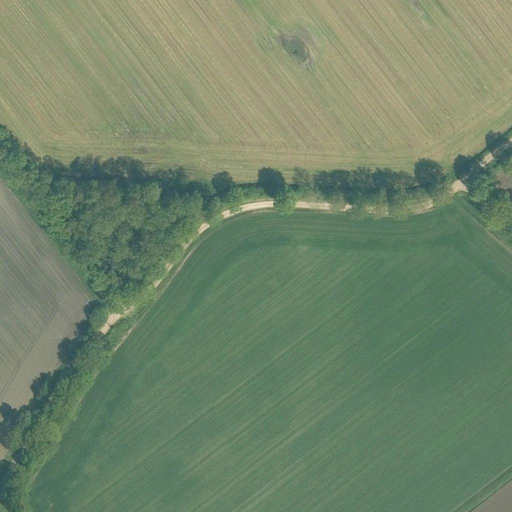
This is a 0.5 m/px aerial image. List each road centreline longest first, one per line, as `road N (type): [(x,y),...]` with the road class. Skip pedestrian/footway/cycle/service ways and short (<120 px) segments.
road 1 (track): [(120,308),(145,293),(217,211),(255,199),(423,201),(511,139)]
road 2 (track): [(0,488),(80,350),(120,308)]
road 3 (track): [(0,156),(120,308)]
